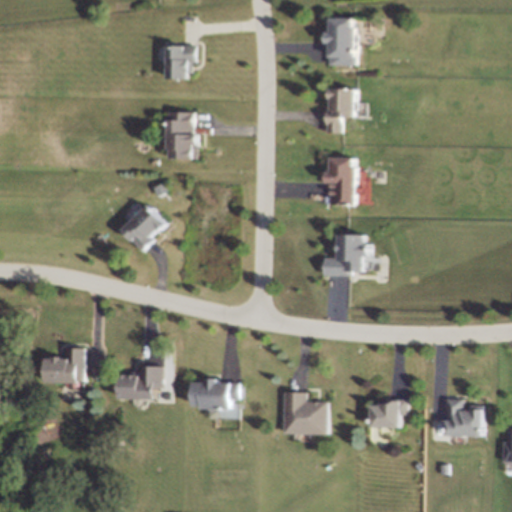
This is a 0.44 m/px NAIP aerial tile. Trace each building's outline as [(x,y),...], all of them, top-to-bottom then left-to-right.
[(332,63),(358,64),(362,23),(335,22),(332,63)] [(169,79),(196,80),(200,39),(172,38),(169,79)] [(169,60),(168,46),(157,46),(158,60),(169,60)] [(334,129),(360,130),(364,89),(337,88),(334,129)] [(173,152),(199,154),(203,112),(176,112),(173,152)] [(334,200),(360,201),(364,160),(337,159),(334,200)] [(128,230),(147,249),(178,221),(158,202),(128,230)] [(340,275),(366,276),(370,235),(343,234),(340,275)] [(52,354),(52,380),(94,383),(93,355),(52,354)] [(127,368),(127,394),(169,397),(168,369),(127,368)] [(202,380),(202,406),(244,409),(243,381),(202,380)] [(373,396),(373,422),(415,425),(414,397),(373,396)] [(289,400),(289,426),(331,429),(330,401),(289,400)] [(449,404),(449,430),(491,433),(490,405),(449,404)]
